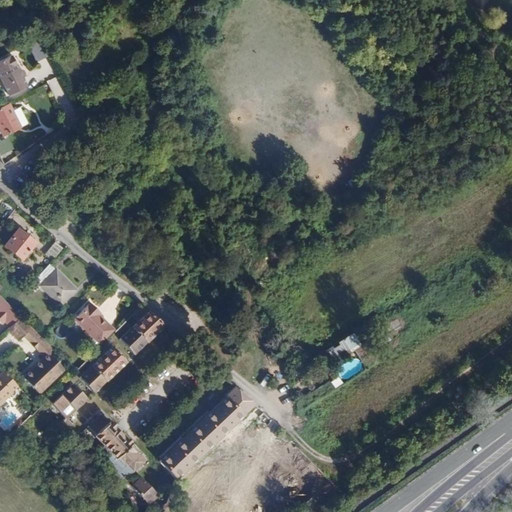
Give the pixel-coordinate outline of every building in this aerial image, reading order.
[(22,78),(20,73),(12,56),(0,61),(0,78),(9,96),(27,87),(22,78)] [(12,112),(8,105),(0,108),(0,130),(3,136),(19,127),(12,112)] [(16,110),(12,112),(19,127),(23,125),(16,110)] [(7,137),(0,140),(0,151),(1,154),(12,149),(7,137)] [(18,229),(5,246),(22,259),(35,242),(18,229)] [(54,243),(45,254),(52,260),(61,249),(54,243)] [(75,289),(49,265),(27,288),(34,294),(40,288),(59,306),(75,289)] [(0,324),(0,325),(3,322),(8,328),(20,318),(0,297),(0,324)] [(89,303),(73,320),(92,339),(98,344),(113,330),(107,324),(98,315),(95,312),(97,311),(89,303)] [(147,313),(139,306),(124,321),(130,328),(147,313)] [(162,325),(147,313),(130,328),(144,342),(162,325)] [(8,328),(6,330),(16,342),(22,337),(30,328),(20,318),(8,328)] [(43,358),(52,349),(41,339),(30,328),(22,337),(43,358)] [(130,328),(118,340),(132,354),(144,342),(130,328)] [(125,361),(111,347),(90,367),(104,381),(125,361)] [(47,355),(22,379),(37,395),(62,371),(47,355)] [(90,367),(79,378),(93,392),(104,381),(90,367)] [(10,392),(16,387),(2,372),(0,374),(0,403),(11,393),(10,392)] [(93,392),(79,378),(72,384),(86,398),(93,392)] [(86,398),(72,384),(51,405),(58,412),(64,419),(86,398)] [(254,404),(235,387),(226,396),(243,415),(254,404)] [(243,415),(226,396),(158,461),(175,479),(219,437),(243,415)] [(91,422),(86,427),(104,446),(130,472),(130,473),(144,459),(130,446),(131,444),(108,421),(107,422),(99,414),(91,422)] [(156,511),(237,511),(273,478),(243,446),(229,460),(223,454),(229,447),(219,437),(175,479),(182,486),(166,500),(165,504),(158,510),(156,511)] [(229,460),(243,446),(237,440),(229,447),(223,454),(229,460)] [(296,446),(291,441),(282,449),(287,455),(296,446)] [(130,472),(104,446),(96,453),(122,480),(130,472)] [(296,446),(287,455),(286,455),(298,467),(298,466),(307,458),(297,448),(296,446)] [(329,480),(307,458),(298,466),(335,504),(344,495),(329,480)] [(130,488),(139,497),(151,486),(142,476),(130,488)] [(300,505),(304,511),(330,511),(331,511),(329,509),(325,511),(315,495),(300,505)]
